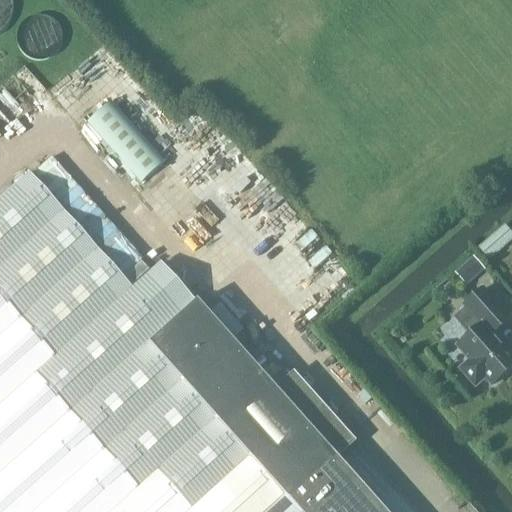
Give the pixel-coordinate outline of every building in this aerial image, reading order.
[(0,0),(0,32),(4,28),(10,17),(11,5),(9,0),(0,0)] [(41,62),(50,59),(57,52),(60,43),(59,34),(54,26),(46,21),(36,19),(27,23),(20,29),(17,38),(18,48),(23,56),(31,61),(41,62)] [(85,122),(139,183),(163,161),(109,101),(85,122)] [(0,511),(378,511),(335,464),(354,447),(322,412),(311,422),(303,428),(300,425),(279,401),(162,269),(133,295),(30,179),(0,205),(0,511)] [(490,261),(502,251),(496,244),(511,231),(505,225),(478,248),(490,261)] [(454,274),(463,284),(481,268),(472,258),(454,274)] [(483,292),(465,308),(473,317),(461,328),(470,338),(458,349),(471,363),(461,372),(476,388),(486,380),(493,388),(511,370),(511,358),(493,337),(509,322),(483,292)]
